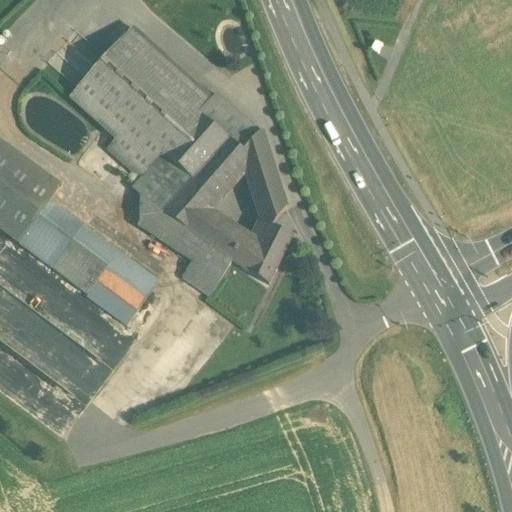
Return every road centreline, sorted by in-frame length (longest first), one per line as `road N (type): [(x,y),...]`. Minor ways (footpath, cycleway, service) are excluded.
road 1 (track): [(80,430),(108,445),(340,378),(351,330),(439,294)]
road 2 (primary): [(433,281),(348,138),(288,0)]
road 3 (primary): [(511,466),(439,294)]
road 4 (track): [(340,378),(380,479),(384,511)]
